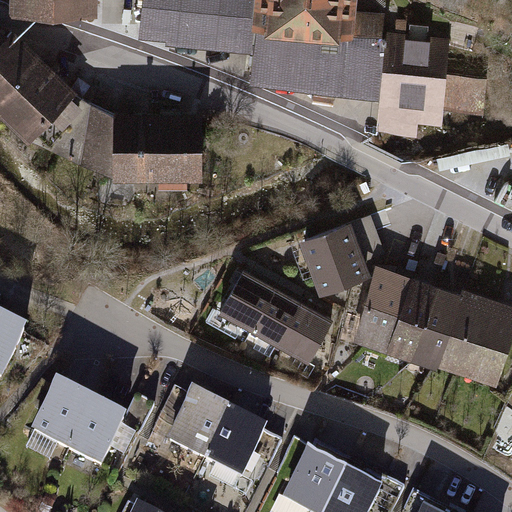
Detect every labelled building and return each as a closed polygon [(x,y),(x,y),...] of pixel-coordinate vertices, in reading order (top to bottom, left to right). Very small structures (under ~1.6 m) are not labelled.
[(248,0),(136,0),(134,39),(246,51),(244,82),(372,100),(372,128),(408,134),(409,122),(436,123),(437,107),(479,113),(482,67),(441,63),(444,34),(380,28),(381,15),(353,11),(351,33),(246,23),(248,0)] [(354,0),(248,0),(246,23),(351,33),(353,11),(354,0)] [(0,107),(25,134),(68,93),(10,33),(0,42),(0,107)] [(201,114),(108,109),(104,173),(197,178),(201,114)] [(367,251),(381,244),(367,216),(353,223),(367,251)] [(346,218),(298,236),(318,290),(366,272),(346,218)] [(346,338),(381,350),(405,277),(369,265),(346,338)] [(329,315),(239,267),(214,312),(304,361),(329,315)] [(381,350),(407,358),(431,285),(405,277),(381,350)] [(407,358),(434,367),(458,294),(431,285),(407,358)] [(493,385),(511,325),(511,305),(459,289),(458,294),(434,367),(493,385)] [(0,380),(21,332),(0,322),(0,380)] [(84,404),(46,385),(23,434),(60,452),(84,404)] [(223,415),(184,396),(162,442),(201,460),(223,415)] [(122,422),(84,404),(60,452),(98,470),(122,422)] [(262,434),(223,415),(201,460),(240,480),(262,434)] [(319,511),(338,474),(299,455),(277,500),(300,511),(319,511)] [(368,511),(377,493),(338,474),(319,511),(368,511)]
